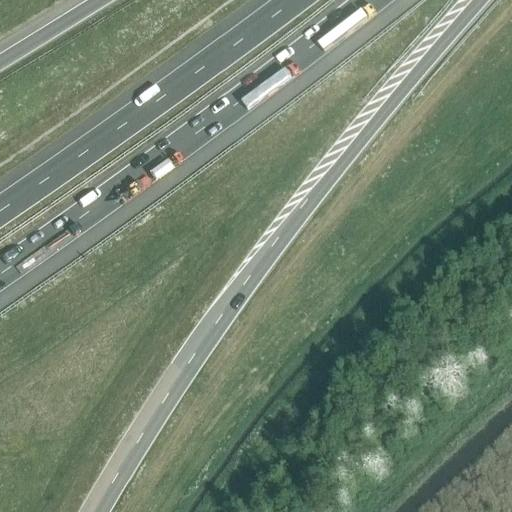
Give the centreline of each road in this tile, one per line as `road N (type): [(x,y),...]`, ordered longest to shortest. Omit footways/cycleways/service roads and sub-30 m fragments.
road 1 (motorway): [(95,511),(152,411),(242,286),(481,0)]
road 2 (motorway): [(0,274),(371,0)]
road 3 (motorway): [(292,0),(0,211)]
road 4 (track): [(511,374),(366,511)]
